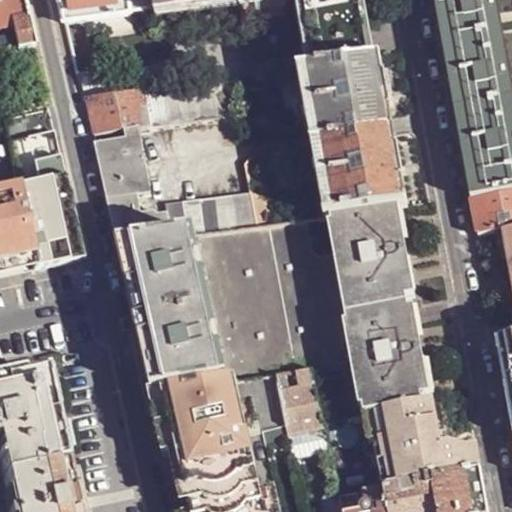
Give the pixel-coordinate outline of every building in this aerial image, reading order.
[(23,0),(0,0),(0,57),(20,53),(19,51),(35,48),(23,0)] [(59,0),(65,25),(131,17),(130,14),(154,11),(152,0),(59,0)] [(152,0),(154,11),(240,0),(239,0),(152,0)] [(304,0),(317,72),(359,67),(347,0),(304,0)] [(347,0),(359,67),(375,65),(363,0),(347,0)] [(434,0),(472,202),(472,203),(511,195),(511,119),(491,0),(434,0)] [(491,0),(511,119),(511,89),(496,0),(491,0)] [(511,0),(496,0),(511,89),(511,0)] [(37,60),(35,48),(19,51),(20,53),(22,63),(37,60)] [(312,147),(312,148),(395,136),(395,135),(392,121),(382,64),(375,65),(359,67),(317,72),(310,72),(298,74),(309,132),(312,147)] [(83,102),(87,102),(86,100),(96,99),(93,80),(78,83),(83,102)] [(213,85),(219,120),(235,118),(240,117),(235,82),(213,85)] [(196,87),(202,122),(219,120),(213,85),(196,87)] [(181,89),(186,124),(202,122),(196,87),(181,89)] [(181,89),(163,91),(168,126),(186,124),(181,89)] [(163,91),(145,94),(151,126),(151,128),(168,126),(163,91)] [(87,102),(95,136),(126,131),(138,129),(151,126),(145,94),(96,99),(86,100),(87,102)] [(18,187),(37,270),(82,261),(49,110),(3,120),(18,187)] [(128,141),(97,147),(109,201),(138,197),(151,195),(142,139),(138,129),(126,131),(128,141)] [(395,136),(312,148),(319,184),(326,220),(331,219),(389,210),(398,209),(400,209),(408,207),(395,136)] [(243,165),(248,194),(261,193),(254,157),(249,158),(243,165)] [(18,187),(0,191),(0,277),(37,270),(18,187)] [(248,194),(232,197),(239,232),(255,230),(248,194)] [(471,203),(477,237),(496,234),(503,233),(507,232),(511,231),(511,195),(472,203),(471,203)] [(138,197),(109,201),(119,247),(120,248),(171,241),(167,218),(159,219),(154,215),(141,217),(138,197)] [(216,199),(222,234),(239,232),(232,197),(216,199)] [(199,201),(205,236),(222,234),(216,199),(199,201)] [(199,201),(182,204),(189,239),(205,236),(199,201)] [(167,217),(167,218),(171,241),(189,239),(182,204),(166,206),(167,217)] [(414,298),(398,209),(389,210),(396,242),(399,242),(407,286),(404,287),(406,299),(414,298)] [(305,223),(334,371),(417,356),(409,313),(406,299),(404,287),(407,286),(399,242),(396,242),(389,210),(331,219),(336,240),(333,241),(336,257),(320,260),(314,253),(308,222),(305,223)] [(189,239),(222,384),(237,382),(277,377),(312,373),(313,374),(334,371),(305,223),(255,230),(239,232),(222,234),(205,236),(189,239)] [(511,284),(511,231),(507,232),(503,233),(507,259),(511,284)] [(496,234),(501,260),(507,259),(503,233),(496,234)] [(189,239),(171,241),(120,248),(152,394),(222,384),(189,239)] [(415,312),(409,313),(417,356),(420,372),(416,373),(421,400),(431,399),(415,312)] [(511,339),(497,343),(511,427),(511,339)] [(359,398),(362,417),(422,406),(421,400),(416,373),(420,372),(417,356),(334,371),(313,374),(314,379),(351,371),(356,399),(359,398)] [(314,379),(313,374),(312,373),(277,377),(288,428),(290,439),(325,432),(323,423),(314,379)] [(4,480),(63,467),(43,376),(0,385),(0,464),(0,465),(4,480)] [(190,511),(277,511),(280,511),(276,490),(262,493),(237,382),(156,394),(165,433),(182,429),(187,451),(177,454),(190,511)] [(156,394),(149,395),(163,457),(177,454),(187,451),(182,429),(165,433),(156,394)] [(373,444),(382,491),(385,491),(402,488),(415,485),(431,482),(471,473),(467,455),(459,451),(458,450),(446,452),(446,450),(441,451),(439,441),(433,411),(432,404),(422,406),(362,417),(368,445),(373,444)] [(435,411),(433,411),(439,441),(444,439),(447,439),(442,413),(435,411)] [(479,472),(476,454),(461,447),(459,451),(467,455),(471,473),(479,472)] [(73,511),(63,467),(4,480),(10,511),(73,511)] [(325,486),(335,484),(332,471),(322,473),(325,486)] [(485,511),(479,472),(471,473),(431,482),(436,511),(485,511)] [(436,511),(431,482),(415,485),(417,497),(404,499),(402,488),(385,491),(388,511),(436,511)] [(388,511),(385,491),(382,491),(339,500),(341,511),(388,511)]
